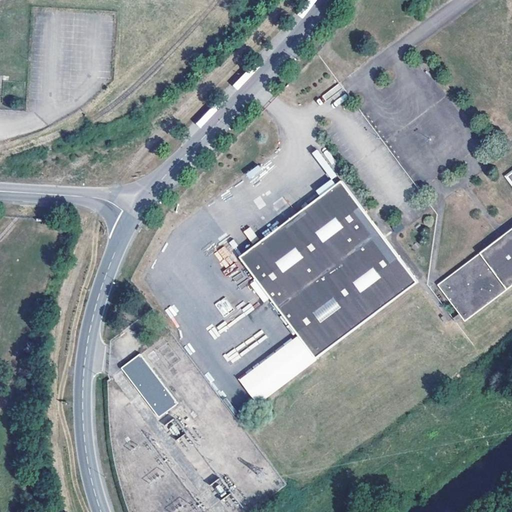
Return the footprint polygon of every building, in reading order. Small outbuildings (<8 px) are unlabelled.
[(22,94),(22,91),(21,89),(20,88),(19,87),(16,86),(14,86),(11,88),(10,90),(9,92),(9,93),(9,94),(10,96),(12,98),(13,99),(16,99),(18,99),(19,98),(21,96),(22,94)] [(511,289),(511,172),(507,177),(511,183),(511,229),(437,287),(466,324),(511,289)] [(419,285),(344,183),(243,258),(299,333),(318,359),(419,285)] [(250,227),(244,231),(250,241),(256,237),(250,227)] [(318,359),(299,333),(239,377),(258,403),(318,359)] [(141,355),(123,369),(161,418),(179,404),(141,355)]
